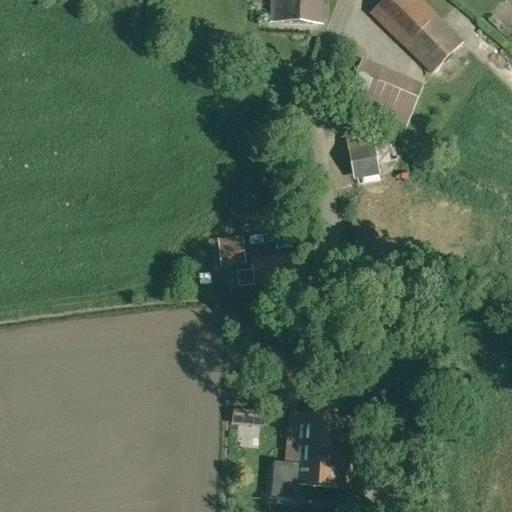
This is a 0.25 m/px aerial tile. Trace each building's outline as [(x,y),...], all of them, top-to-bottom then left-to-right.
[(272,0),(272,23),(322,25),(323,0),(272,0)] [(439,16),(422,0),(386,0),(369,16),(433,77),(464,43),(438,17),(439,16)] [(404,136),(424,86),(362,60),(342,111),(404,136)] [(378,162),(387,161),(396,159),(393,140),(373,132),(345,136),(354,182),(381,177),(378,162)] [(247,265),(243,237),(218,240),(221,269),(247,265)] [(297,280),(295,259),(274,262),(273,260),(253,262),(254,271),(238,273),(240,286),(255,285),(255,286),(271,284),(271,282),(297,280)] [(309,349),(281,359),(290,385),(318,375),(309,349)] [(295,463),(294,486),(349,489),(354,419),(298,416),(295,463)]
